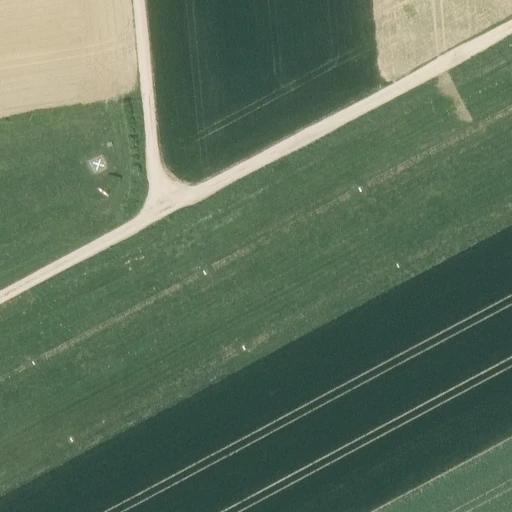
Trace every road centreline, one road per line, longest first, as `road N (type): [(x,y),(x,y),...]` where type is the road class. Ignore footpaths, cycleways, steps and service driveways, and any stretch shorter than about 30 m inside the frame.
road 1 (track): [(167,212),(511,29)]
road 2 (track): [(167,212),(155,184),(138,0)]
road 3 (track): [(0,300),(167,212)]
